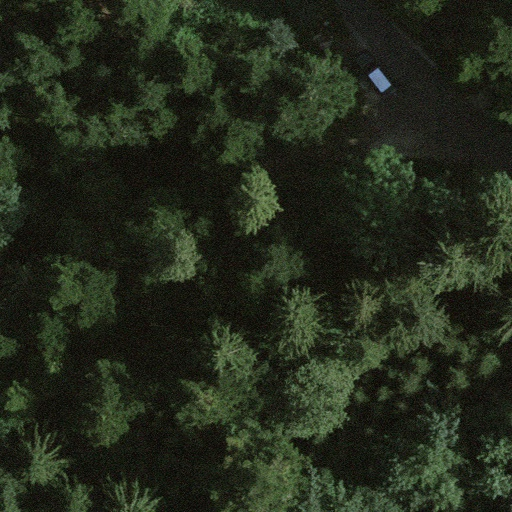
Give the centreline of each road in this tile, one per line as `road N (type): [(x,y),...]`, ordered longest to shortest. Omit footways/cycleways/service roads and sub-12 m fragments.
road 1 (track): [(0,175),(84,185),(246,165),(345,137),(438,91)]
road 2 (unclassified): [(511,153),(402,60),(346,0)]
